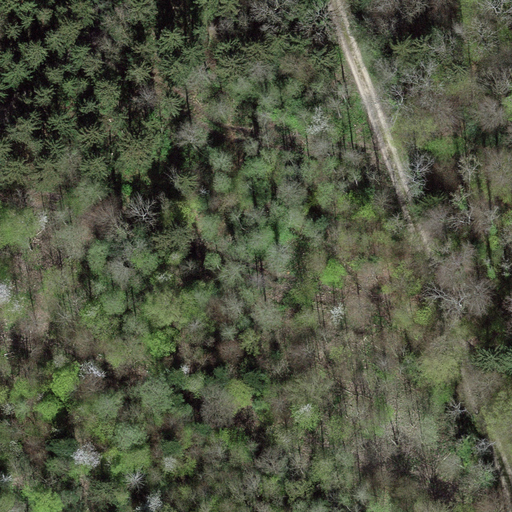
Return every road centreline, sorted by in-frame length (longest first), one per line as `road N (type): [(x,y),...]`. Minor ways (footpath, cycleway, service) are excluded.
road 1 (track): [(511,505),(330,0)]
road 2 (track): [(132,0),(0,120)]
